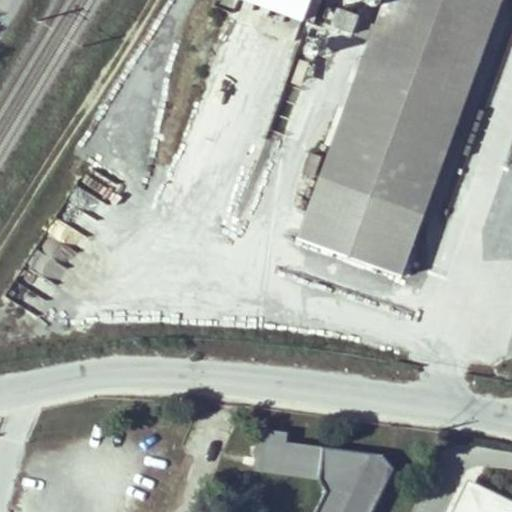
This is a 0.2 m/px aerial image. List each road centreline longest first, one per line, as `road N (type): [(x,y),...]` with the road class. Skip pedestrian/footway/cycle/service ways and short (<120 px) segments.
road 1 (unclassified): [(511,417),(203,371),(120,369),(0,390)]
road 2 (unknown): [(46,380),(9,480),(13,511)]
